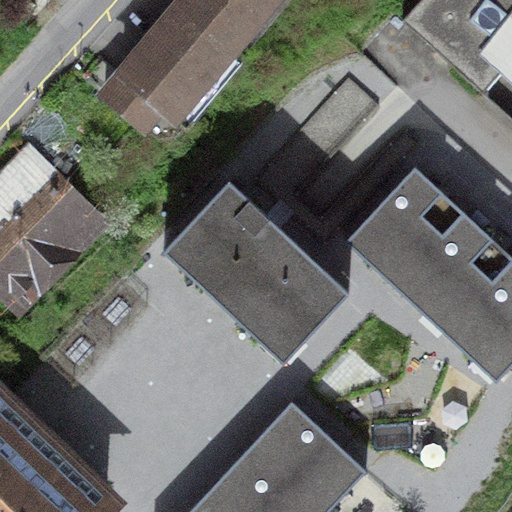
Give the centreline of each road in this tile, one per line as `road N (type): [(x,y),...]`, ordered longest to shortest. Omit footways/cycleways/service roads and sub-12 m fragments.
road 1 (residential): [(88,0),(0,97)]
road 2 (residential): [(418,83),(511,171)]
